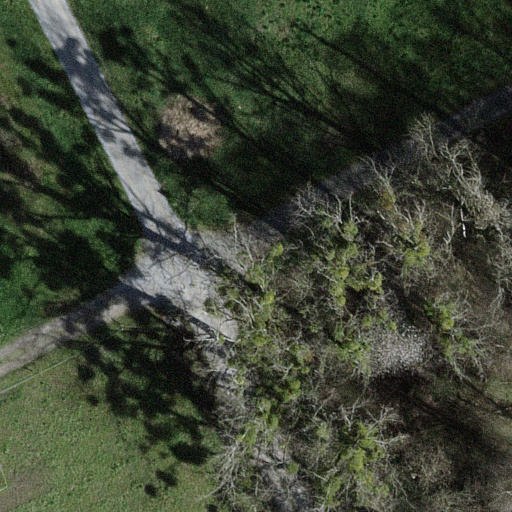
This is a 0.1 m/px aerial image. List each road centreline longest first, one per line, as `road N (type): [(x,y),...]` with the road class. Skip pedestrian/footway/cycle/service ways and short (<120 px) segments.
road 1 (track): [(191,277),(511,112)]
road 2 (track): [(49,0),(191,277)]
road 3 (track): [(191,277),(297,511)]
road 4 (track): [(191,277),(0,366)]
